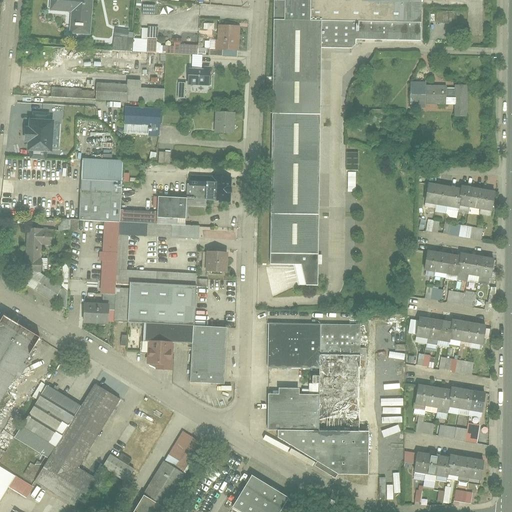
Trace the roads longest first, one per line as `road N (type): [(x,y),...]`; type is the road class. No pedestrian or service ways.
road 1 (residential): [(259,0),(242,416),(233,430)]
road 2 (residential): [(233,430),(0,289)]
road 3 (residential): [(389,511),(344,499),(233,430)]
road 4 (tertiary): [(508,511),(509,356)]
